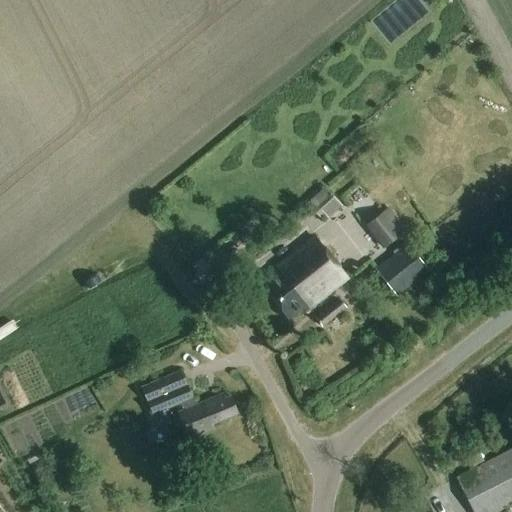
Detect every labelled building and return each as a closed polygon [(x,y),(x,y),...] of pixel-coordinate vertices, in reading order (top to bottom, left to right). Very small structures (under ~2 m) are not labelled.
[(307,205),(324,224),(342,207),(325,189),(307,205)] [(388,209),(366,227),(383,249),(406,231),(388,209)] [(345,280),(313,239),(255,285),(284,322),(300,309),(303,313),(345,280)] [(407,245),(376,270),(396,296),(428,272),(407,245)] [(339,300),(314,320),(321,329),(346,309),(339,300)] [(179,373),(157,383),(142,390),(153,416),(170,409),(179,405),(181,411),(178,412),(188,438),(212,429),(210,426),(237,416),(230,398),(224,401),(222,396),(194,406),(195,409),(191,410),(190,408),(193,408),(186,388),(179,373)] [(496,511),(511,504),(511,450),(456,479),(472,511),(496,511)]
